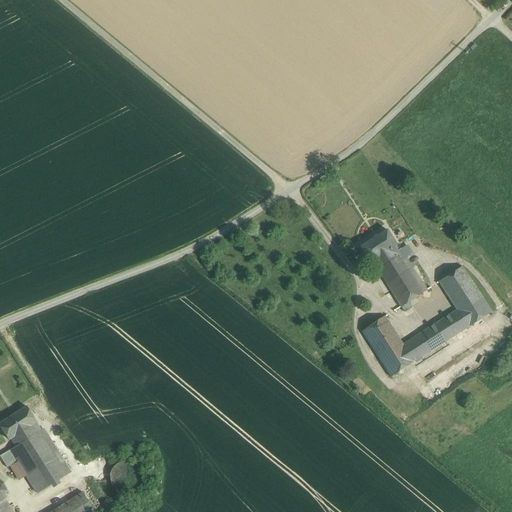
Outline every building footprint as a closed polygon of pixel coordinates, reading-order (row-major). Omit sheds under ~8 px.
[(387,230),(361,247),(370,262),(372,261),(377,268),(399,255),(394,247),(397,245),(387,230)] [(399,255),(377,268),(401,307),(409,302),(427,291),(406,258),(412,254),(406,246),(401,249),(403,253),(399,255)] [(457,310),(403,345),(385,317),(362,332),(390,377),(492,313),(462,267),(439,282),(457,310)] [(409,302),(401,307),(404,312),(412,308),(409,302)] [(27,407),(0,423),(0,425),(9,440),(11,439),(34,424),(37,423),(27,407)] [(16,447),(39,432),(34,424),(11,439),(16,447)] [(39,432),(16,447),(10,450),(17,462),(18,463),(24,473),(26,476),(38,494),(71,473),(45,433),(41,435),(39,432)] [(10,450),(0,456),(7,468),(17,462),(10,450)] [(141,484),(143,477),(141,471),(138,466),(132,462),(126,461),(120,463),(115,466),(111,472),(110,478),(111,484),(115,489),(120,493),(127,494),(133,493),(138,489),(141,484)] [(24,473),(18,463),(13,466),(19,476),(24,473)] [(95,511),(83,493),(52,511),(95,511)] [(13,511),(5,498),(0,501),(0,511),(13,511)]
